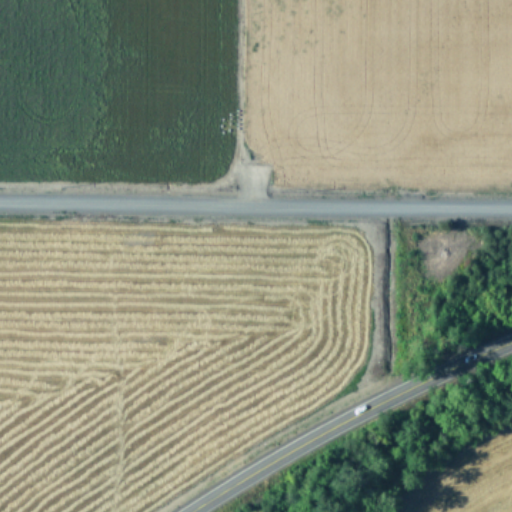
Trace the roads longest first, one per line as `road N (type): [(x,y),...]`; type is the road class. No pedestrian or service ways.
road 1 (residential): [(511,204),(0,198)]
road 2 (secondary): [(511,337),(370,403),(182,511)]
